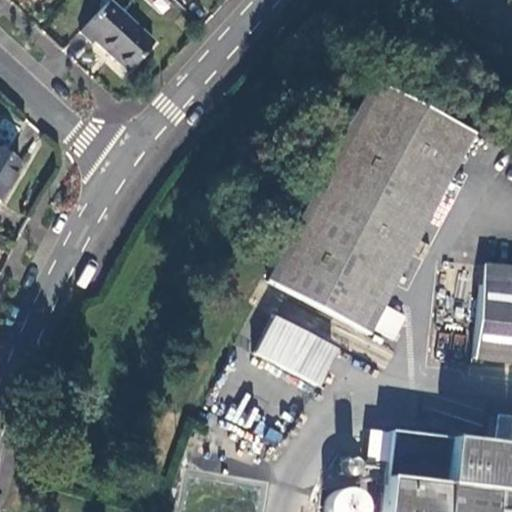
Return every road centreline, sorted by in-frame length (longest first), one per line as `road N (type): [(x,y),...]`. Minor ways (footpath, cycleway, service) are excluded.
road 1 (residential): [(113,166),(24,342),(0,413)]
road 2 (residential): [(265,0),(113,166)]
road 3 (residential): [(0,62),(113,166)]
